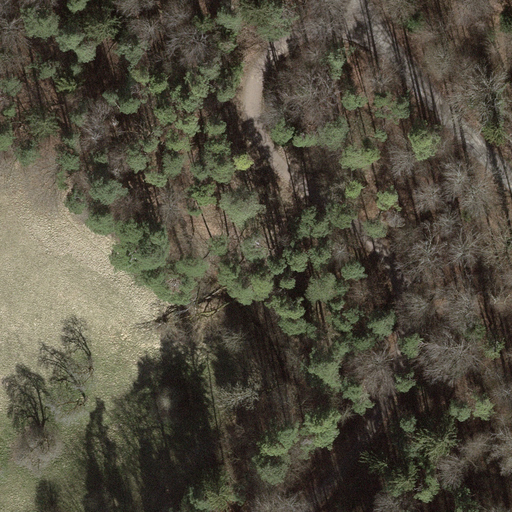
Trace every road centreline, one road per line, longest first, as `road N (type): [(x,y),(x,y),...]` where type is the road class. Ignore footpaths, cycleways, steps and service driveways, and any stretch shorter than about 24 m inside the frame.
road 1 (track): [(373,15),(287,36),(245,87),(245,119),(269,151),(382,250),(407,295),(410,339),(398,384),(304,511)]
road 2 (track): [(511,164),(360,0)]
